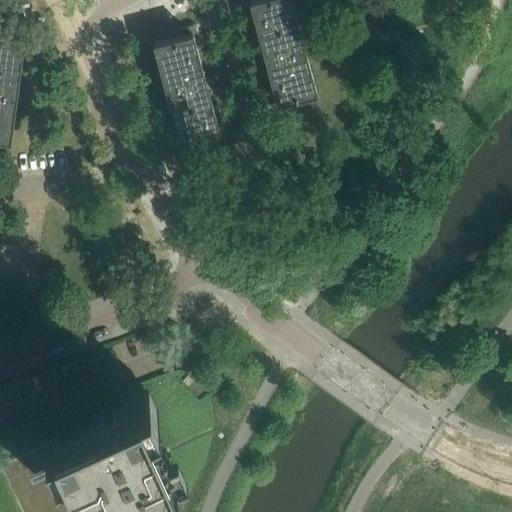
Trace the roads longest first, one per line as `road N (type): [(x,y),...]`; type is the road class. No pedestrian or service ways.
road 1 (tertiary): [(511,468),(437,438),(210,276)]
road 2 (tertiary): [(0,356),(210,276)]
road 3 (residential): [(210,276),(182,248),(135,152)]
road 4 (residential): [(0,181),(74,176),(135,152)]
road 5 (residential): [(135,152),(73,27)]
